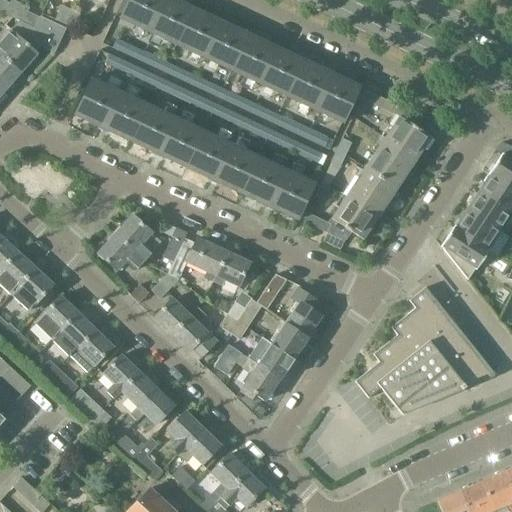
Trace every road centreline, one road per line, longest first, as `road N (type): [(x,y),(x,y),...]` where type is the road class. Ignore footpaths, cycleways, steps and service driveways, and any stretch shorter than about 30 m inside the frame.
road 1 (residential): [(272,452),(57,247)]
road 2 (residential): [(371,295),(115,179)]
road 3 (residential): [(242,0),(491,114)]
road 4 (residential): [(371,295),(491,114)]
road 5 (secondary): [(323,0),(511,87)]
road 6 (residential): [(272,452),(371,295)]
road 7 (residential): [(377,494),(511,433)]
road 8 (residential): [(115,179),(45,144),(0,141)]
